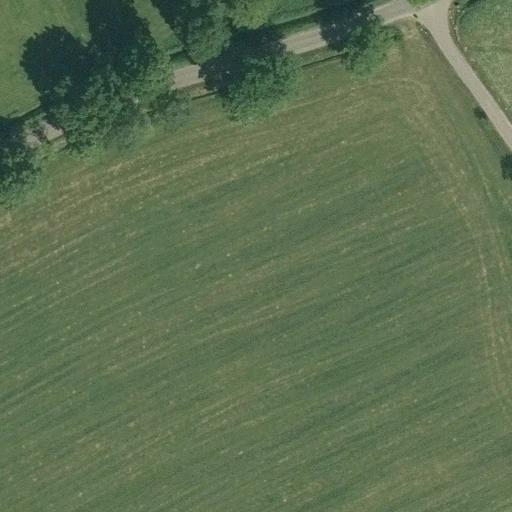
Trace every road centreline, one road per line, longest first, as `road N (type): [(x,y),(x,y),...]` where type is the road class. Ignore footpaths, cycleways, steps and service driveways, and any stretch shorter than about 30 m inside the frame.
road 1 (unclassified): [(0,157),(170,79),(420,0)]
road 2 (unknown): [(426,0),(511,121)]
